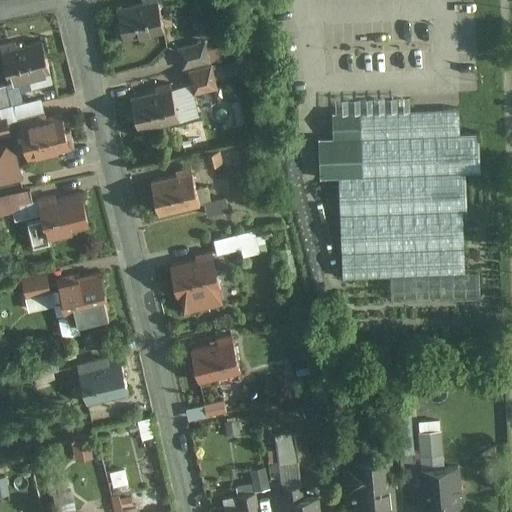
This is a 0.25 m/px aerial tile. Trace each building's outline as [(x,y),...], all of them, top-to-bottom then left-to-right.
[(142,0),(144,4),(118,9),(121,26),(115,27),(118,42),(165,33),(158,0),(142,0)] [(49,40),(9,50),(18,83),(58,73),(49,40)] [(206,42),(177,49),(183,71),(212,63),(206,42)] [(212,66),(188,72),(194,95),(218,89),(212,66)] [(0,111),(12,109),(7,86),(0,87),(0,111)] [(132,99),(140,132),(180,122),(172,89),(132,99)] [(341,181),(345,281),(393,280),(394,304),(482,301),(482,276),(468,276),(466,214),(470,214),(468,176),(484,175),(482,136),(463,136),(462,111),(413,113),(412,99),(338,102),(338,116),(335,116),(335,140),(320,141),(322,181),(341,181)] [(71,151),(62,116),(47,119),(46,112),(17,119),(28,162),(71,151)] [(7,118),(0,120),(0,136),(11,134),(7,118)] [(0,186),(23,181),(12,136),(0,138),(0,186)] [(152,182),(160,217),(201,207),(192,168),(176,172),(177,176),(152,182)] [(29,192),(0,197),(0,216),(13,214),(13,213),(20,211),(19,207),(32,204),(29,192)] [(83,195),(40,205),(44,221),(28,224),(34,250),(50,246),(49,240),(91,230),(83,195)] [(227,200),(205,205),(208,218),(230,213),(227,200)] [(240,235),(216,242),(219,253),(243,247),(240,235)] [(225,304),(212,253),(197,256),(198,260),(172,266),(184,315),(225,304)] [(47,272),(22,277),(26,299),(52,294),(47,272)] [(111,321),(101,274),(59,283),(66,319),(59,320),(63,336),(68,339),(82,336),(80,329),(111,321)] [(192,349),(200,384),(242,374),(233,337),(217,340),(218,343),(192,349)] [(55,356),(31,361),(34,377),(59,372),(55,356)] [(130,396),(121,361),(105,364),(104,359),(79,365),(89,406),(130,396)] [(298,462),(294,435),(277,437),(281,465),(298,462)] [(418,483),(416,455),(403,456),(404,484),(418,483)] [(396,511),(393,461),(344,464),(346,498),(357,497),(357,511),(396,511)] [(271,490),(266,469),(252,472),(256,493),(271,490)] [(464,511),(462,471),(421,473),(423,511),(464,511)] [(322,511),(321,500),(307,501),(305,488),(285,490),(286,503),(289,503),(289,511),(322,511)] [(258,511),(255,495),(241,498),(243,511),(258,511)] [(137,511),(137,510),(127,511),(122,511),(120,498),(112,499),(114,511),(137,511)]
